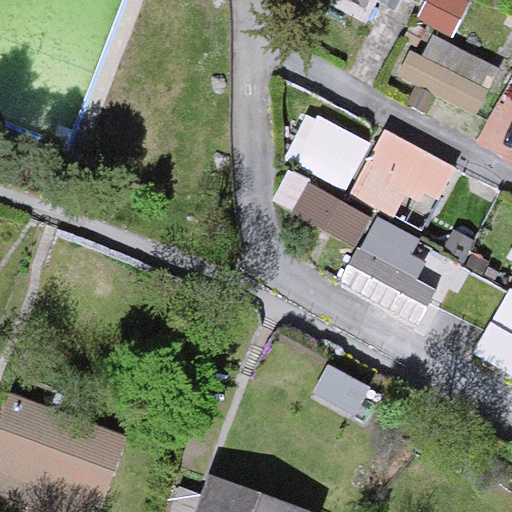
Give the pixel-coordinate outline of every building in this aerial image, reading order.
[(452,31),(468,0),(426,0),(419,13),(452,31)] [(410,35),(400,83),(487,100),(497,53),(410,35)] [(311,106),(287,157),(349,186),(373,136),(311,106)] [(359,242),(377,209),(314,175),(296,209),(359,242)] [(366,218),(347,294),(432,314),(450,239),(366,218)] [(511,283),(476,347),(511,366),(511,283)] [(79,511),(105,444),(0,406),(0,489),(63,511),(79,511)] [(297,511),(299,507),(194,470),(178,511),(297,511)]
